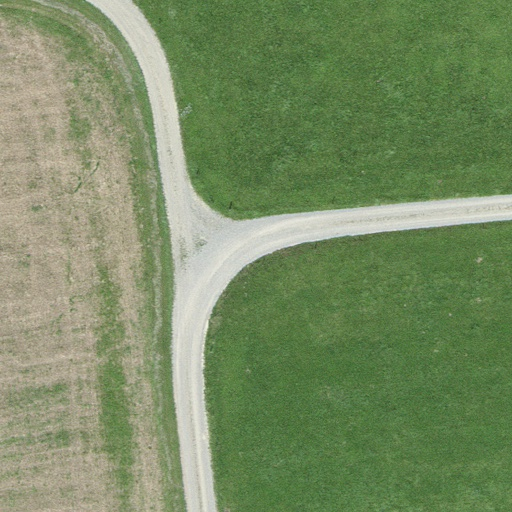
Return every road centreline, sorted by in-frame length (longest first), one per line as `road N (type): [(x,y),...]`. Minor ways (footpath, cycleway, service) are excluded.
road 1 (track): [(212,511),(195,322),(222,250),(188,197),(160,63),(109,0)]
road 2 (track): [(222,250),(343,217),(511,203)]
